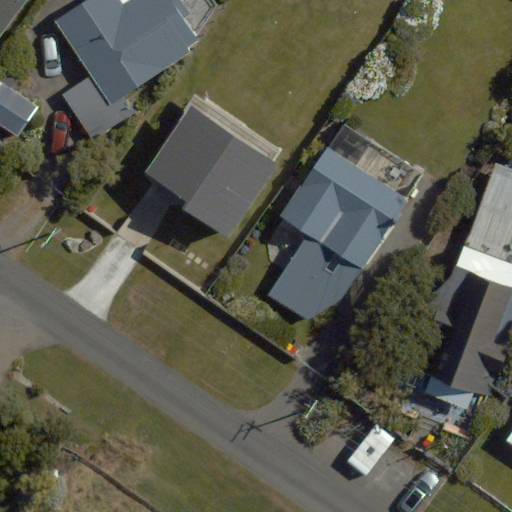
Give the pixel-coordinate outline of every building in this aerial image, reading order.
[(0,0),(0,86),(40,19),(7,0),(0,0)] [(196,125),(136,36),(62,86),(122,174),(196,125)] [(257,244),(178,187),(113,276),(192,333),(257,244)] [(404,267),(330,209),(227,341),(301,399),(404,267)] [(511,401),(511,319),(465,289),(387,409),(472,464),(511,401)]
